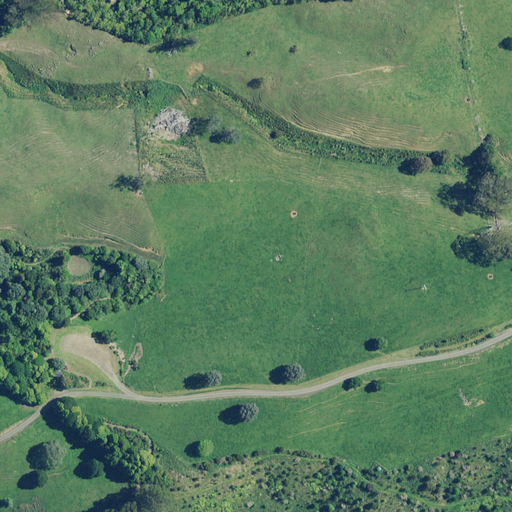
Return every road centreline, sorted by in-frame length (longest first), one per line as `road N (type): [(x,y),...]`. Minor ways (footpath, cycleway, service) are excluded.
road 1 (track): [(511,332),(370,365),(296,395),(138,399),(112,376)]
road 2 (track): [(138,399),(75,392),(43,402),(0,438)]
